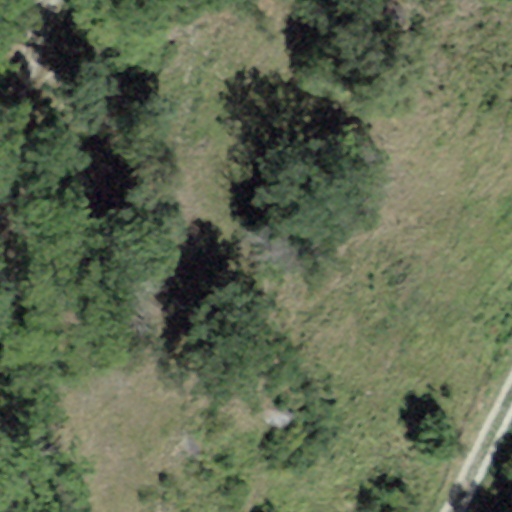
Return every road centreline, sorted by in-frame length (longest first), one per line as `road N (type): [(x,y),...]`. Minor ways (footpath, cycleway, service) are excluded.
road 1 (track): [(511,402),(457,511),(0,148)]
road 2 (track): [(0,147),(48,0)]
